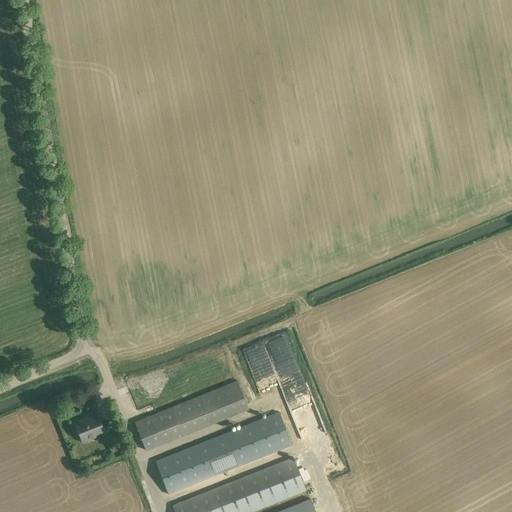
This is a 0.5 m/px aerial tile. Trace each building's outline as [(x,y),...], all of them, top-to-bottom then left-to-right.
[(267,342),(275,366),(296,360),(288,335),(267,342)] [(237,381),(135,422),(138,431),(144,445),(146,450),(248,409),(247,404),(241,390),(237,381)] [(279,412),(155,461),(168,494),(292,445),(279,412)] [(105,432),(97,413),(74,422),(77,430),(75,433),(79,435),(82,443),(96,437),(95,435),(105,432)] [(293,457),(172,505),(175,511),(252,511),(306,491),(293,457)] [(315,511),(310,499),(276,511),(315,511)]
